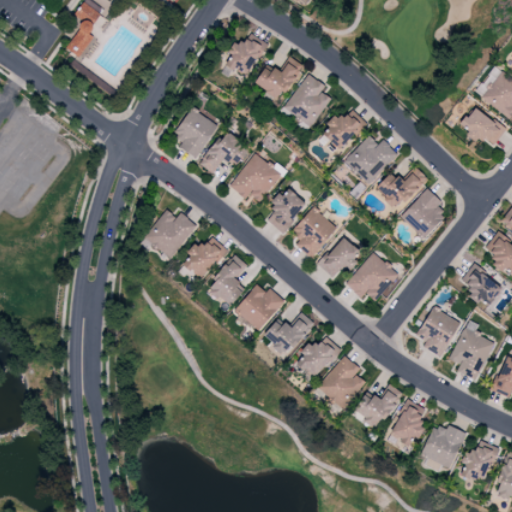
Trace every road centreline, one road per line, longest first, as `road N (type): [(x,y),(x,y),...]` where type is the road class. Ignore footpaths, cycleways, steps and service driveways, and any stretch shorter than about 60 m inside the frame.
road 1 (residential): [(127,145),(220,211),(375,346),(439,391),(511,427)]
road 2 (residential): [(127,145),(108,166),(96,204),(74,316),(73,389),(88,511)]
road 3 (residential): [(107,511),(92,386),(94,302),(127,145)]
road 4 (residential): [(242,0),(345,69),(486,204)]
road 5 (residential): [(375,346),(511,171)]
road 6 (residential): [(127,145),(158,83),(218,0)]
road 7 (residential): [(127,145),(0,52)]
